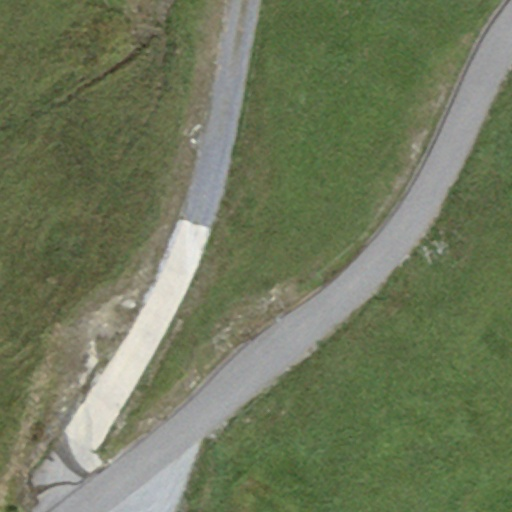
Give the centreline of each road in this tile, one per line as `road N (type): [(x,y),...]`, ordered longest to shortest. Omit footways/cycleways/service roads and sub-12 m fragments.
road 1 (track): [(511,31),(438,174),(380,258),(334,305),(75,511)]
road 2 (track): [(238,0),(195,224),(148,333),(76,445),(69,468),(74,511)]
